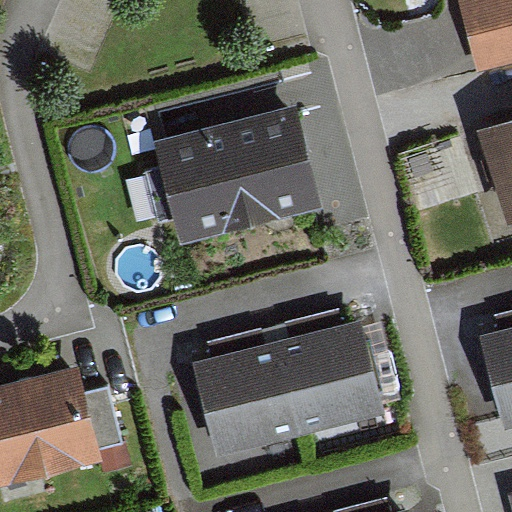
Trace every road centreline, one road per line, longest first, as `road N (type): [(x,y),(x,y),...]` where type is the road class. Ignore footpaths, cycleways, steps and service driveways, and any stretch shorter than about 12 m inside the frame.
road 1 (residential): [(334,0),(456,511)]
road 2 (residential): [(33,0),(20,27),(16,83),(60,261),(53,303),(0,339)]
